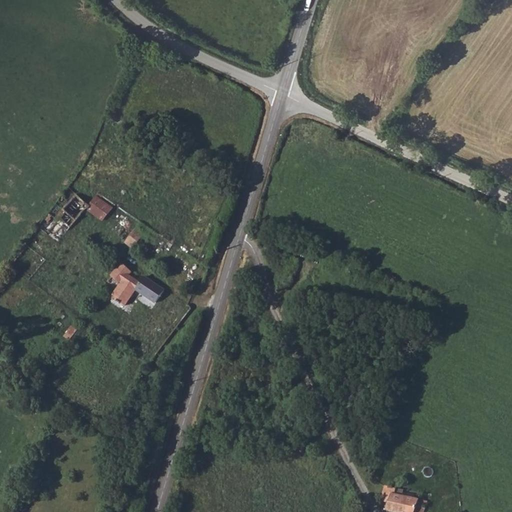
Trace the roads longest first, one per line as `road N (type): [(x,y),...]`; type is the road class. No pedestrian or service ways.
road 1 (tertiary): [(158,511),(282,92)]
road 2 (track): [(240,233),(256,249),(293,347),(377,511)]
road 3 (unclassified): [(282,92),(511,198)]
road 4 (unclassified): [(114,0),(140,24),(282,92)]
